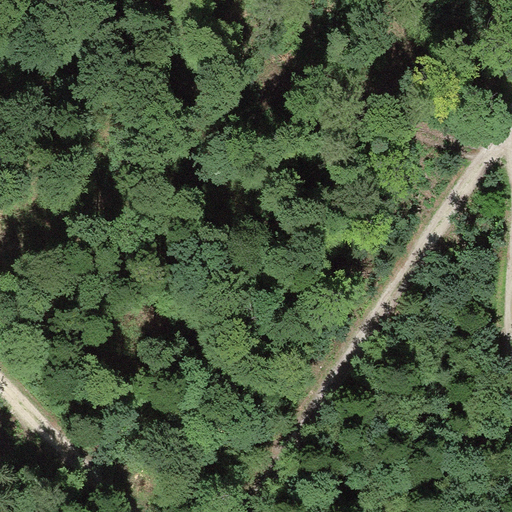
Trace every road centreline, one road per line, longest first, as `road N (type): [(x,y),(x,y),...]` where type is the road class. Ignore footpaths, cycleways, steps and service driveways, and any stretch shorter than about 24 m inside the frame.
road 1 (track): [(511,118),(309,437),(250,511)]
road 2 (track): [(511,234),(505,346),(511,408)]
road 3 (track): [(0,391),(119,511)]
